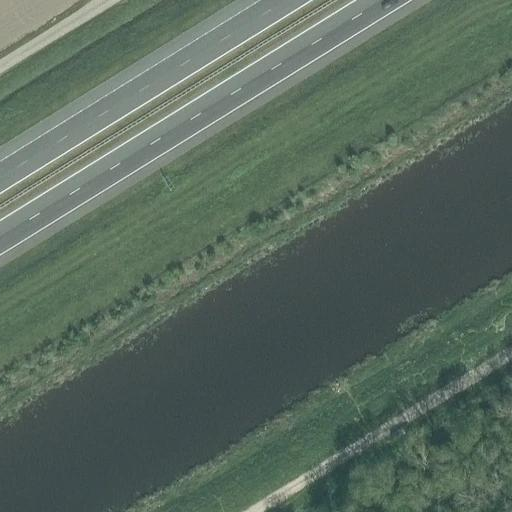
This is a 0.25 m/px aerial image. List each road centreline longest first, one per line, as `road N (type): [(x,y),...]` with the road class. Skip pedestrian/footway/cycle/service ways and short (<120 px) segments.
road 1 (motorway): [(0,235),(380,0)]
road 2 (motorway): [(291,0),(0,180)]
road 3 (unclassified): [(254,511),(511,352)]
road 4 (unclassified): [(0,65),(105,0)]
